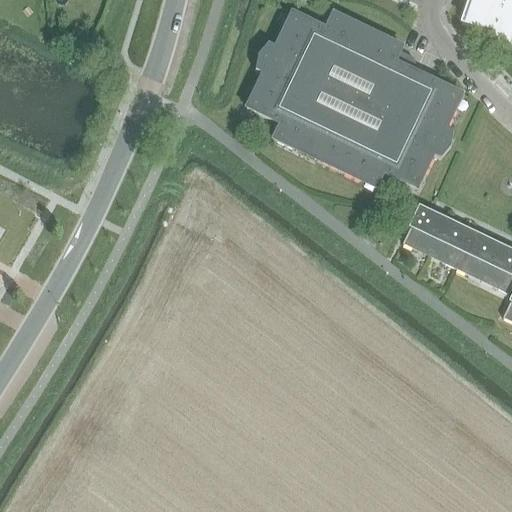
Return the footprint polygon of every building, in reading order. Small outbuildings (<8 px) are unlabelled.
[(511,0),(474,0),(465,26),(498,36),(495,44),(511,49),(511,0)] [(275,124),(314,44),(321,30),(291,15),(275,49),(267,46),(257,57),(254,73),(262,76),(245,110),(275,124)] [(424,97),(393,163),(386,177),(416,192),(432,158),(439,161),(450,150),(452,134),(445,131),(461,97),(431,83),(425,96),(402,86),(404,82),(411,83),(414,67),(414,66),(414,64),(413,62),(412,61),(411,59),(410,59),(399,53),(401,49),(332,16),(318,46),(424,97)] [(286,112),(286,113),(272,142),(374,191),(389,161),(286,112)] [(428,259),(447,219),(439,214),(436,219),(418,211),(402,246),(428,259)] [(454,271),(471,236),(455,228),(456,223),(447,219),(428,259),(454,271)] [(480,284),(500,244),(491,239),(490,240),(488,244),(471,236),(454,271),(480,284)] [(480,284),(507,296),(511,286),(511,255),(507,253),(508,249),(508,248),(500,244),(480,284)] [(511,325),(511,299),(502,320),(511,325)]
